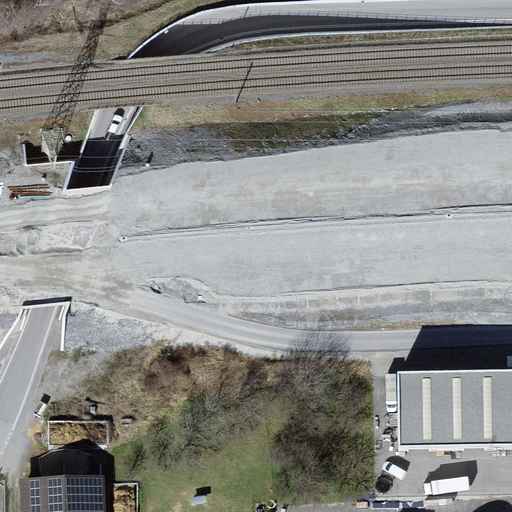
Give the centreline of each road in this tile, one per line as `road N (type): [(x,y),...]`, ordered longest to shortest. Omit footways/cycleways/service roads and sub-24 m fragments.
road 1 (tertiary): [(0,430),(72,250),(85,184),(127,87),(149,58),(203,28),(244,17),(511,8)]
road 2 (motorway): [(511,186),(274,198),(0,228)]
road 3 (motorway): [(0,291),(267,262),(511,250)]
